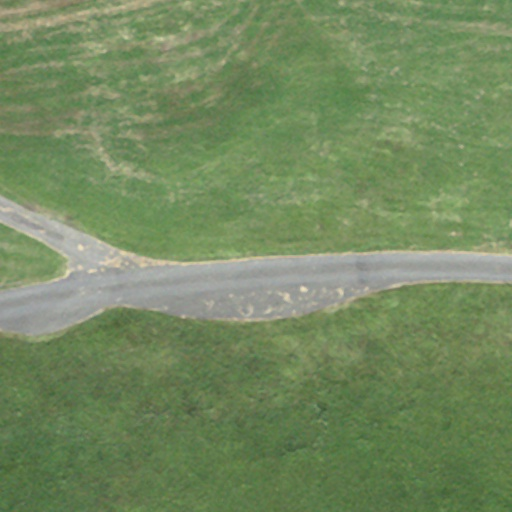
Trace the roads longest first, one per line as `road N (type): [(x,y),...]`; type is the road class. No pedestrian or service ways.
road 1 (residential): [(0,307),(117,285),(511,273)]
road 2 (track): [(117,285),(0,202)]
